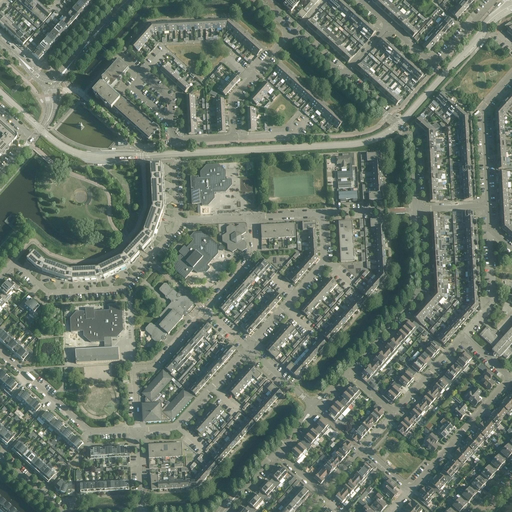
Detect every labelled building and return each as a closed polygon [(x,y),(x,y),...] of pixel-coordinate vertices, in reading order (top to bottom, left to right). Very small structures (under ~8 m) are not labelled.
[(26,0),(22,5),(26,8),(34,0),(26,0)] [(35,0),(34,0),(26,8),(31,12),(39,3),(35,0)] [(89,4),(84,0),(80,0),(79,2),(86,8),(89,4)] [(295,7),(287,0),(283,5),(291,12),(295,7)] [(337,10),(338,9),(343,3),(340,0),(338,0),(333,7),(337,10)] [(382,0),(380,0),(376,5),(380,9),(386,3),(382,0)] [(384,12),(392,4),(388,0),(386,3),(380,9),(384,12)] [(468,7),(460,0),(459,0),(456,4),(458,6),(465,11),(468,7)] [(86,8),(79,2),(75,6),(82,12),(86,8)] [(39,3),(31,12),(35,16),(43,7),(39,3)] [(343,3),(338,9),(342,13),(347,6),(343,3)] [(388,16),(396,8),(392,4),(384,12),(388,16)] [(82,12),(75,6),(72,10),(79,16),(82,12)] [(347,6),(342,13),(346,16),(352,10),(347,6)] [(465,11),(458,6),(455,10),(461,15),(465,11)] [(43,7),(35,16),(39,19),(47,10),(43,7)] [(392,20),(400,11),(396,8),(388,16),(392,20)] [(47,10),(39,19),(43,23),(51,14),(47,10)] [(79,16),(72,10),(68,14),(72,18),(75,20),(79,16)] [(352,10),(346,16),(350,20),(356,14),(352,10)] [(461,15),(455,10),(451,14),(457,19),(461,15)] [(396,23),(402,17),(404,15),(400,11),(392,20),(396,23)] [(356,14),(350,20),(354,23),(360,17),(356,14)] [(0,25),(2,28),(8,21),(10,18),(6,15),(4,17),(0,21),(0,25)] [(357,29),(358,27),(364,21),(360,17),(354,23),(353,25),(357,29)] [(402,17),(396,23),(400,27),(406,21),(402,17)] [(65,18),(61,22),(68,28),(72,24),(69,22),(65,18)] [(448,18),(444,22),(450,27),(454,23),(448,18)] [(317,24),(312,19),(306,25),(312,30),(317,24)] [(229,20),(226,28),(228,31),(234,25),(229,20)] [(8,21),(2,28),(6,31),(12,24),(8,21)] [(364,21),(358,27),(362,31),(368,25),(364,21)] [(406,21),(400,27),(404,31),(410,24),(406,21)] [(68,28),(61,22),(57,26),(64,32),(68,28)] [(444,22),(440,26),(446,31),(450,27),(444,22)] [(12,24),(6,31),(10,35),(16,28),(12,24)] [(151,24),(146,29),(152,35),(155,32),(151,24)] [(317,24),(312,30),(316,34),(321,27),(317,24)] [(404,31),(408,34),(414,28),(410,24),(404,31)] [(234,25),(228,31),(232,34),(238,28),(234,25)] [(368,25),(362,31),(366,34),(372,28),(368,25)] [(14,38),(22,29),(18,26),(16,28),(10,35),(14,38)] [(64,32),(57,26),(54,30),(61,36),(64,32)] [(320,37),(327,29),(323,26),(316,34),(320,37)] [(413,38),(418,32),(420,30),(416,26),(414,28),(408,34),(413,38)] [(440,26),(437,30),(443,36),(446,31),(440,26)] [(242,32),(238,28),(232,34),(236,38),(242,32)] [(372,28),(366,34),(370,38),(376,32),(372,28)] [(443,36),(437,30),(434,28),(431,32),(439,40),(443,36)] [(18,42),(24,35),(26,33),(22,29),(14,38),(18,42)] [(152,35),(146,29),(143,33),(149,39),(152,35)] [(324,41),(331,33),(327,29),(320,37),(324,41)] [(61,36),(54,30),(50,34),(57,40),(61,36)] [(246,35),(242,32),(236,38),(240,42),(246,35)] [(435,44),(439,40),(431,32),(427,36),(429,38),(435,44)] [(143,33),(139,37),(145,43),(149,39),(143,33)] [(328,44),(335,36),(331,33),(324,41),(328,44)] [(57,40),(50,34),(46,38),(53,44),(57,40)] [(24,35),(18,42),(22,46),(28,39),(24,35)] [(244,45),(250,39),(246,35),(240,42),(244,45)] [(332,48),(339,40),(335,36),(328,44),(332,48)] [(139,37),(136,41),(142,47),(145,43),(139,37)] [(53,44),(46,38),(43,42),(50,48),(53,44)] [(383,38),(378,45),(382,48),(387,42),(383,38)] [(429,38),(426,42),(432,48),(435,44),(429,38)] [(254,43),(250,39),(244,45),(248,49),(254,43)] [(336,52),(342,46),(343,44),(339,40),(332,48),(336,52)] [(136,41),(132,46),(138,51),(142,47),(136,41)] [(50,48),(43,42),(39,46),(46,52),(50,48)] [(387,42),(382,48),(386,52),(391,46),(387,42)] [(428,52),(432,48),(426,42),(422,46),(428,52)] [(248,49),(252,52),(258,46),(254,43),(248,49)] [(46,52),(39,46),(36,50),(43,56),(46,52)] [(258,46),(252,52),(257,56),(262,50),(258,46)] [(342,46),(336,52),(340,55),(346,49),(342,46)] [(391,46),(386,52),(390,56),(395,49),(391,46)] [(346,49),(340,55),(344,59),(350,53),(346,49)] [(393,61),(400,53),(395,49),(390,56),(389,57),(393,61)] [(43,56),(36,50),(32,54),(39,61),(43,56)] [(350,53),(344,59),(348,63),(354,57),(350,53)] [(397,64),(398,63),(404,57),(400,53),(393,61),(397,64)] [(404,57),(398,63),(402,67),(408,60),(404,57)] [(128,68),(119,60),(103,78),(104,79),(101,82),(101,84),(93,93),(112,109),(113,108),(149,140),(158,129),(158,128),(155,126),(154,128),(121,98),(119,99),(105,87),(108,83),(112,86),(128,68)] [(408,60),(402,67),(406,70),(412,64),(408,60)] [(361,63),(356,69),(360,73),(365,67),(361,63)] [(409,76),(416,68),(412,64),(406,70),(405,72),(409,76)] [(160,71),(165,75),(170,68),(166,65),(160,71)] [(222,68),(220,66),(210,78),(212,79),(222,68)] [(280,66),(274,72),(278,76),(284,69),(280,66)] [(365,67),(360,73),(364,77),(369,70),(365,67)] [(170,68),(165,75),(169,78),(174,72),(170,68)] [(416,68),(410,74),(414,77),(420,71),(416,68)] [(284,69),(278,76),(282,79),(288,73),(284,69)] [(369,70),(364,77),(368,80),(373,74),(369,70)] [(420,71),(414,77),(418,81),(424,75),(420,71)] [(174,72),(169,78),(173,82),(178,76),(174,72)] [(288,73),(282,79),(286,83),(292,77),(288,73)] [(234,74),(230,78),(236,84),(240,79),(234,74)] [(373,74),(368,80),(372,84),(377,78),(373,74)] [(178,76),(173,82),(177,85),(182,79),(178,76)] [(292,77),(286,83),(290,86),(296,80),(292,77)] [(236,84),(230,78),(226,82),(233,88),(236,84)] [(377,78),(372,84),(376,88),(381,81),(377,78)] [(182,79),(177,85),(181,89),(186,83),(182,79)] [(296,80),(290,86),(294,90),(300,84),(296,80)] [(381,81),(376,88),(380,91),(386,85),(381,81)] [(233,88),(226,82),(223,86),(229,92),(233,88)] [(186,83),(181,89),(185,93),(191,87),(186,83)] [(272,89),(265,83),(262,87),(268,93),(272,89)] [(300,84),(294,90),(298,94),(304,88),(300,84)] [(386,85),(380,91),(384,95),(390,89),(386,85)] [(229,92),(223,86),(219,90),(220,92),(219,94),(220,95),(222,93),(225,96),(229,92)] [(268,93),(262,87),(258,91),(264,97),(268,93)] [(304,88),(298,94),(302,97),(308,91),(304,88)] [(390,89),(384,95),(388,98),(394,92),(390,89)] [(264,97),(258,91),(254,95),(261,101),(264,97)] [(308,91),(302,97),(307,101),(308,100),(312,95),(308,91)] [(394,92),(388,98),(392,102),(398,96),(394,92)] [(436,99),(440,103),(446,97),(442,93),(436,99)] [(261,101),(254,95),(251,100),(250,101),(251,103),(253,101),(257,105),(261,101)] [(398,96),(392,102),(396,106),(402,100),(398,96)] [(314,97),(310,102),(309,103),(313,107),(319,101),(314,97)] [(446,97),(440,103),(444,107),(450,100),(446,97)] [(450,100),(444,107),(448,110),(454,104),(450,100)] [(319,101),(313,107),(317,110),(323,104),(319,101)] [(511,110),(504,103),(500,107),(507,113),(509,110),(511,113),(511,110)] [(323,104),(317,110),(321,114),(327,108),(323,104)] [(451,116),(452,114),(458,107),(454,104),(448,110),(447,112),(451,116)] [(458,107),(452,114),(456,118),(462,111),(458,107)] [(507,113),(500,107),(495,113),(504,116),(507,113)] [(327,108),(321,114),(325,118),(331,112),(327,108)] [(462,111),(456,118),(459,120),(470,115),(468,114),(467,115),(462,111)] [(331,112),(325,118),(329,121),(335,115),(331,112)] [(415,123),(419,127),(428,117),(428,116),(429,115),(428,113),(426,115),(423,119),(421,116),(415,123)] [(335,115),(329,121),(333,125),(339,119),(335,115)] [(470,115),(459,120),(460,124),(468,124),(468,118),(470,118),(470,115)] [(428,117),(419,127),(423,130),(429,124),(427,122),(430,118),(428,117)] [(339,119),(333,125),(337,129),(341,124),(343,126),(344,124),(343,123),(339,119)] [(16,136),(0,120),(0,134),(2,136),(2,137),(2,138),(1,139),(2,140),(0,141),(0,156),(17,138),(16,136)] [(426,133),(439,127),(436,124),(432,126),(429,124),(423,130),(426,133)] [(440,132),(439,127),(426,133),(427,137),(435,137),(435,134),(440,132)] [(349,155),(336,156),(337,163),(341,163),(341,167),(347,167),(347,163),(350,163),(349,155)] [(162,164),(150,164),(151,177),(152,177),(152,181),(151,181),(153,206),(153,208),(152,208),(144,231),(145,232),(143,234),(134,243),(139,247),(143,250),(151,241),(152,239),(153,237),(154,235),(155,235),(163,212),(162,212),(163,210),(163,207),(163,205),(164,205),(162,181),(162,176),(162,164)] [(194,178),(195,188),(195,190),(191,190),(192,204),(200,204),(200,203),(202,203),(202,206),(208,206),(214,199),(214,193),(226,192),(232,185),(232,179),(225,180),(225,177),(226,177),(225,171),(218,165),(206,165),(200,172),(201,178),(194,178)] [(510,220),(501,221),(502,229),(510,225),(510,220)] [(339,222),(341,262),(354,262),(354,257),(353,257),(353,252),(354,252),(353,244),(352,244),(352,239),(353,239),(353,231),(351,231),(351,226),(353,226),(352,221),(339,222)] [(222,236),(222,242),(227,244),(228,250),(233,252),(237,250),(242,252),(247,249),(246,243),(242,241),(242,239),(244,239),(244,237),(241,237),(241,236),(246,233),(246,227),(240,224),(236,227),(231,225),(226,228),(227,233),(222,236)] [(291,238),(296,238),(295,224),(261,226),(262,240),(273,239),(273,238),(278,238),(278,239),(286,238),(286,237),(291,237),(291,238)] [(511,226),(510,225),(502,229),(507,234),(511,228),(511,226)] [(194,233),(190,237),(193,240),(187,248),(184,246),(179,253),(181,255),(179,257),(178,256),(174,261),(175,270),(185,279),(191,273),(190,272),(193,269),(197,273),(206,273),(210,268),(208,266),(218,254),(217,245),(203,232),(194,233)] [(35,252),(27,260),(36,268),(37,268),(38,269),(41,271),(43,271),(42,272),(66,280),(66,279),(68,280),(71,280),(73,280),(73,281),(97,280),(97,279),(99,279),(102,278),(103,277),(104,278),(126,267),(127,266),(130,264),(131,263),(140,254),(137,251),(131,246),(123,256),(121,258),(121,257),(99,268),(96,269),(96,268),(72,270),(69,270),(46,261),(46,262),(44,260),(35,252)] [(318,258),(309,255),(306,259),(312,264),(315,262),(316,261),(316,260),(318,258)] [(263,259),(259,264),(265,269),(267,270),(271,265),(269,264),(269,265),(263,259)] [(306,259),(303,263),(309,268),(312,264),(306,259)] [(303,263),(299,267),(305,272),(309,268),(303,263)] [(265,269),(259,264),(255,268),(262,273),(265,269)] [(305,272),(299,267),(296,270),(302,276),(305,272)] [(262,273),(255,268),(252,272),(258,277),(262,273)] [(296,270),(292,274),(299,280),(302,276),(296,270)] [(258,277),(252,272),(248,276),(254,281),(258,277)] [(295,284),(299,280),(292,274),(289,278),(295,284)] [(387,277),(378,274),(376,276),(382,282),(384,280),(385,279),(385,278),(387,277)] [(254,281),(248,276),(244,280),(251,285),(254,281)] [(382,282),(376,276),(372,280),(378,286),(382,282)] [(331,279),(327,283),(333,288),(337,284),(331,279)] [(4,283),(3,284),(11,292),(13,289),(16,291),(20,287),(14,282),(12,284),(8,280),(6,282),(5,282),(4,283)] [(251,285),(244,280),(241,284),(247,289),(249,291),(252,287),(251,285)] [(378,286),(372,280),(369,284),(375,290),(378,286)] [(333,288),(327,283),(323,287),(330,292),(333,288)] [(11,292),(3,284),(2,285),(1,287),(1,288),(0,288),(0,290),(4,294),(2,296),(7,301),(11,296),(9,294),(11,292)] [(180,294),(178,294),(167,284),(164,284),(159,289),(159,291),(165,296),(165,298),(167,299),(169,299),(171,301),(171,303),(159,317),(161,318),(154,326),(152,324),(150,324),(146,329),(146,331),(152,337),(152,339),(157,343),(159,343),(162,340),(163,341),(165,341),(166,339),(166,338),(165,336),(167,334),(168,335),(183,319),(182,318),(184,315),(186,316),(188,316),(189,314),(189,313),(187,311),(193,305),(193,303),(186,297),(181,297),(181,295),(180,294)] [(247,289),(241,284),(237,288),(243,293),(247,289)] [(375,290),(369,284),(365,288),(371,294),(375,290)] [(330,292),(323,287),(320,291),(326,296),(330,292)] [(243,293),(237,288),(234,292),(240,297),(243,293)] [(365,288),(361,293),(368,298),(371,294),(365,288)] [(326,296),(320,291),(316,295),(322,300),(326,296)] [(240,297),(234,292),(230,296),(236,301),(240,297)] [(276,293),(272,297),(278,303),(282,298),(276,293)] [(447,298),(444,297),(435,294),(433,297),(439,303),(443,298),(445,300),(447,298)] [(322,300),(316,295),(313,299),(319,304),(322,300)] [(366,300),(359,295),(356,299),(362,305),(366,300)] [(236,301),(230,296),(226,300),(233,305),(236,301)] [(272,297),(268,301),(275,307),(278,303),(272,297)] [(439,303),(433,297),(429,301),(439,310),(440,308),(437,305),(439,303)] [(32,300),(30,299),(26,303),(23,301),(19,306),(23,310),(25,308),(28,310),(35,302),(34,301),(32,300),(32,301),(32,300)] [(319,304),(313,299),(309,303),(315,308),(319,304)] [(362,305),(356,299),(352,303),(358,309),(362,305)] [(233,305),(226,300),(223,304),(229,309),(233,305)] [(275,307),(268,301),(265,305),(271,311),(275,307)] [(439,310),(429,301),(425,305),(432,311),(434,309),(437,312),(439,310)] [(36,303),(35,302),(28,310),(30,313),(28,315),(33,319),(37,314),(35,312),(39,307),(37,305),(36,303)] [(315,308),(309,303),(305,307),(311,312),(315,308)] [(358,309),(352,303),(348,307),(355,313),(358,309)] [(478,306),(469,303),(467,306),(473,312),(478,306)] [(229,309),(223,304),(219,308),(225,314),(229,309)] [(109,310),(105,311),(94,311),(94,308),(85,309),(86,312),(83,312),(83,311),(77,312),(70,318),(71,332),(80,332),(80,331),(84,331),(84,336),(91,343),(104,342),(104,337),(107,337),(107,338),(111,338),(117,337),(123,331),(122,312),(115,305),(109,306),(109,310)] [(271,311),(265,305),(261,309),(267,315),(271,311)] [(432,311),(425,305),(422,309),(431,318),(435,314),(432,311)] [(473,312),(467,306),(463,310),(470,316),(473,312)] [(311,312),(305,307),(302,311),(308,317),(311,312)] [(355,313),(348,307),(345,311),(351,317),(355,313)] [(261,309),(258,313),(264,319),(267,315),(261,309)] [(431,318),(422,309),(418,313),(425,319),(426,317),(430,320),(431,318)] [(470,316),(463,310),(459,314),(466,320),(470,316)] [(351,317),(345,311),(341,315),(347,321),(351,317)] [(264,319),(258,313),(254,317),(260,323),(264,319)] [(425,319),(418,313),(414,318),(424,326),(426,324),(423,321),(425,319)] [(466,320),(459,314),(456,318),(462,324),(466,320)] [(347,321),(341,315),(338,319),(344,325),(347,321)] [(260,323),(254,317),(252,316),(249,320),(257,327),(260,323)] [(456,318),(452,322),(459,328),(462,324),(456,318)] [(344,325),(338,319),(334,323),(340,329),(344,325)] [(257,327),(249,320),(245,324),(247,325),(253,331),(257,327)] [(406,325),(405,326),(413,333),(414,332),(419,327),(414,322),(412,324),(409,321),(406,325)] [(459,328),(452,322),(451,321),(448,325),(449,326),(455,332),(459,328)] [(205,323),(201,328),(208,333),(211,329),(205,323)] [(340,329),(334,323),(330,327),(337,333),(340,329)] [(253,331),(247,325),(243,329),(249,335),(253,331)] [(289,325),(285,329),(292,335),(295,331),(289,325)] [(403,328),(401,330),(408,336),(409,334),(411,332),(413,333),(405,326),(403,328)] [(449,326),(445,330),(452,336),(455,332),(449,326)] [(337,333),(330,327),(327,331),(333,337),(337,333)] [(511,328),(501,340),(500,338),(487,327),(479,335),(495,349),(492,352),(495,354),(494,355),(493,356),(493,357),(494,357),(495,357),(495,358),(496,356),(499,358),(502,355),(506,359),(511,352),(511,349),(510,348),(511,345),(511,328)] [(208,333),(201,328),(198,332),(204,337),(208,333)] [(292,335),(285,329),(282,333),(288,339),(292,335)] [(452,336),(445,330),(444,329),(440,333),(441,334),(448,340),(452,336)] [(400,331),(397,335),(403,340),(401,342),(403,344),(408,339),(409,338),(408,336),(401,330),(400,331)] [(333,337),(327,331),(323,335),(329,341),(333,337)] [(204,337),(198,332),(194,336),(201,341),(204,337)] [(288,339),(282,333),(278,337),(285,343),(288,339)] [(7,334),(0,340),(0,341),(2,343),(5,345),(11,338),(7,334)] [(441,334),(437,339),(444,345),(448,340),(441,334)] [(201,341),(194,336),(191,340),(197,345),(199,347),(203,343),(201,341)] [(107,337),(104,337),(104,342),(105,349),(75,350),(76,364),(119,362),(119,348),(112,348),(111,338),(107,338),(107,337)] [(285,343),(278,337),(275,341),(281,347),(285,343)] [(11,338),(5,345),(7,347),(9,349),(16,342),(11,338)] [(320,338),(317,342),(323,348),(327,344),(320,338)] [(393,339),(389,343),(397,351),(401,347),(403,344),(401,342),(398,339),(396,341),(393,339)] [(197,345),(191,340),(187,344),(193,349),(197,345)] [(437,347),(440,345),(434,340),(432,343),(431,342),(427,346),(429,348),(436,355),(439,352),(438,351),(440,349),(437,347)] [(281,347),(275,341),(271,345),(276,349),(277,351),(281,347)] [(16,342),(9,349),(11,351),(14,353),(16,350),(20,346),(16,342)] [(317,342),(313,346),(319,352),(323,348),(317,342)] [(389,343),(385,348),(388,350),(386,352),(391,357),(397,351),(389,343)] [(193,349),(187,344),(183,348),(190,353),(193,349)] [(229,345),(225,349),(232,355),(235,350),(229,345)] [(266,350),(271,355),(276,349),(271,345),(266,350)] [(20,346),(16,350),(14,353),(16,355),(16,356),(18,357),(24,350),(20,346)] [(313,346),(309,350),(316,356),(319,352),(313,346)] [(190,353),(183,348),(180,352),(188,359),(192,355),(190,353)] [(423,351),(421,354),(427,359),(429,357),(431,359),(433,357),(434,358),(436,355),(429,348),(425,353),(423,351)] [(225,349),(222,353),(228,359),(232,355),(225,349)] [(276,349),(271,355),(276,359),(281,354),(277,351),(276,349)] [(24,350),(18,357),(20,359),(23,361),(24,359),(26,361),(31,356),(29,354),(24,350)] [(316,356),(309,350),(306,354),(312,360),(316,356)] [(188,359),(180,352),(176,356),(185,363),(188,359)] [(381,352),(377,356),(386,364),(391,357),(386,352),(384,354),(381,352)] [(222,353),(218,357),(224,363),(228,359),(222,353)] [(420,353),(414,360),(424,369),(426,366),(425,366),(427,364),(425,362),(427,359),(421,354),(420,353)] [(469,353),(468,355),(465,353),(461,358),(469,365),(468,363),(473,357),(469,353)] [(306,354),(302,358),(309,364),(312,360),(306,354)] [(176,356),(173,360),(181,367),(185,363),(176,356)] [(377,356),(373,361),(376,363),(374,365),(380,370),(386,364),(377,356)] [(218,357),(215,361),(221,367),(224,363),(218,357)] [(302,358),(299,362),(305,368),(309,364),(302,358)] [(469,365),(461,358),(457,362),(460,364),(458,367),(463,371),(469,365)] [(221,367),(215,361),(212,359),(209,363),(217,371),(221,367)] [(181,367),(173,360),(169,364),(175,369),(178,371),(181,367)] [(411,366),(409,369),(414,373),(416,371),(419,373),(420,371),(421,372),(424,369),(414,360),(414,361),(410,366),(411,366)] [(299,362),(295,366),(297,368),(301,372),(305,368),(299,362)] [(214,375),(217,371),(209,363),(205,367),(214,375)] [(287,369),(292,373),(297,368),(295,366),(292,363),(287,369)] [(175,369),(169,364),(165,368),(172,374),(175,369)] [(370,365),(366,369),(374,377),(380,370),(374,365),(373,368),(370,365)] [(247,371),(247,372),(252,376),(257,370),(252,366),(247,371)] [(463,371),(458,367),(456,369),(453,366),(449,370),(457,378),(463,371)] [(210,379),(214,375),(205,367),(201,371),(204,373),(210,379)] [(297,368),(292,373),(297,378),(302,372),(301,372),(297,368)] [(366,369),(362,374),(365,376),(363,379),(368,383),(374,377),(366,369)] [(406,371),(402,375),(411,383),(413,381),(412,380),(414,378),(412,376),(414,373),(409,369),(406,371)] [(262,375),(257,370),(252,376),(254,377),(257,380),(262,375)] [(457,378),(449,370),(445,375),(448,377),(446,380),(452,384),(457,378)] [(489,390),(495,384),(490,379),(493,375),(487,370),(484,374),(486,376),(480,382),(489,390)] [(147,397),(146,398),(145,399),(145,405),(145,408),(146,408),(146,422),(170,421),(171,419),(172,420),(193,398),(184,390),(172,403),(173,404),(171,405),(168,403),(163,409),(155,402),(160,396),(158,393),(159,391),(160,392),(172,379),(163,371),(142,394),(147,397)] [(200,377),(206,383),(210,379),(204,373),(201,371),(198,375),(200,377)] [(252,376),(247,372),(244,376),(250,381),(254,377),(252,376)] [(402,375),(395,382),(401,388),(403,385),(406,387),(407,385),(408,386),(411,383),(402,375)] [(250,381),(244,376),(240,379),(246,385),(250,381)] [(8,377),(1,384),(6,388),(13,381),(11,379),(10,379),(8,377)] [(200,377),(197,381),(203,387),(206,383),(200,377)] [(246,385),(240,379),(237,383),(243,389),(246,385)] [(450,386),(452,384),(446,380),(448,381),(446,383),(441,379),(438,383),(444,389),(446,391),(450,386)] [(13,381),(6,388),(10,392),(9,394),(11,396),(18,389),(15,387),(17,385),(14,383),(15,382),(13,381)] [(197,381),(193,385),(199,391),(203,387),(197,381)] [(395,382),(388,389),(398,398),(400,395),(400,394),(401,392),(399,390),(401,388),(395,382)] [(243,389),(237,383),(233,387),(239,393),(243,389)] [(444,389),(438,383),(433,388),(437,391),(435,393),(440,397),(442,395),(440,394),(444,389)] [(277,389),(272,384),(268,390),(271,393),(273,394),(277,389)] [(195,395),(199,391),(193,385),(189,389),(195,395)] [(239,393),(233,387),(229,392),(236,397),(239,393)] [(361,393),(360,392),(355,387),(352,390),(350,388),(348,389),(347,389),(345,391),(355,400),(361,393)] [(477,397),(481,392),(476,388),(472,392),(466,398),(475,406),(480,400),(477,397)] [(282,393),(277,389),(273,394),(277,399),(278,399),(282,393)] [(388,389),(382,396),(388,402),(391,400),(393,402),(395,400),(395,401),(398,398),(388,389)] [(21,392),(19,390),(14,395),(16,397),(21,402),(28,394),(26,392),(25,393),(23,390),(21,392)] [(355,400),(345,391),(342,394),(343,395),(342,397),(344,399),(342,401),(349,407),(355,400)] [(430,392),(426,396),(432,402),(436,398),(430,392)] [(271,393),(268,397),(274,403),(277,399),(273,394),(271,393)] [(28,394),(21,402),(25,406),(32,398),(29,396),(30,396),(28,394)] [(432,402),(426,396),(422,401),(428,407),(432,402)] [(268,397),(264,401),(270,407),(274,403),(268,397)] [(32,398),(25,406),(30,410),(37,402),(35,400),(34,401),(32,398)] [(511,409),(511,406),(505,400),(501,405),(500,407),(509,416),(511,413),(511,411),(511,409)] [(264,401),(260,405),(267,410),(270,407),(264,401)] [(349,407),(342,401),(339,404),(337,402),(336,404),(335,403),(332,406),(342,414),(349,407)] [(37,402),(30,410),(34,414),(37,416),(41,410),(39,408),(41,407),(38,404),(39,404),(37,402)] [(374,409),(371,412),(373,413),(379,419),(383,415),(381,413),(383,411),(377,405),(376,404),(376,405),(374,407),(374,409)] [(463,413),(468,408),(462,404),(458,408),(457,408),(453,413),(453,414),(453,415),(455,416),(456,416),(460,420),(465,415),(463,413)] [(217,405),(214,409),(220,415),(224,411),(217,405)] [(260,405),(257,409),(263,414),(267,410),(260,405)] [(418,405),(414,409),(421,415),(425,411),(426,412),(428,410),(423,406),(421,408),(418,405)] [(342,414),(332,406),(330,408),(331,409),(329,411),(331,413),(329,416),(336,422),(342,414)] [(509,416),(500,407),(498,409),(497,409),(493,413),(502,421),(501,420),(506,414),(509,416)] [(220,415),(214,409),(210,413),(216,419),(220,415)] [(257,409),(253,413),(260,418),(263,414),(257,409)] [(414,409),(410,414),(411,415),(413,417),(411,419),(417,423),(422,417),(421,415),(414,409)] [(45,413),(43,411),(38,417),(40,419),(44,423),(51,415),(49,413),(49,414),(46,412),(45,413)] [(367,416),(365,419),(371,424),(373,421),(375,424),(379,419),(373,413),(371,412),(367,416)] [(216,419),(210,413),(206,417),(213,423),(216,419)] [(253,413),(250,417),(256,423),(260,418),(253,413)] [(502,421),(493,413),(489,418),(490,418),(488,420),(497,429),(500,426),(499,424),(502,421)] [(51,415),(44,423),(49,427),(55,420),(53,417),(51,415)] [(213,423),(206,417),(203,421),(209,427),(213,423)] [(443,425),(437,431),(445,438),(453,429),(449,425),(452,422),(445,417),(440,423),(443,425)] [(248,418),(245,422),(251,428),(255,424),(248,418)] [(406,418),(402,422),(411,430),(409,428),(413,424),(415,425),(417,423),(411,419),(409,421),(406,418)] [(320,426),(317,429),(324,435),(328,430),(327,429),(329,426),(321,419),(318,422),(319,422),(317,424),(320,426)] [(365,422),(361,426),(368,432),(372,428),(369,426),(371,424),(365,419),(363,421),(365,422)] [(55,420),(49,427),(53,431),(60,423),(58,421),(58,422),(55,420)] [(497,429),(488,420),(486,422),(485,422),(484,424),(482,423),(480,425),(490,434),(493,431),(495,431),(497,429)] [(209,427),(203,421),(199,425),(205,431),(209,427)] [(245,422),(241,426),(247,432),(251,428),(245,422)] [(402,422),(398,427),(401,429),(399,431),(405,436),(411,430),(402,422)] [(60,423),(53,431),(58,435),(64,428),(62,425),(60,423)] [(205,431),(199,425),(195,429),(202,435),(205,431)] [(490,434),(480,425),(478,428),(479,429),(477,431),(478,431),(476,433),(485,442),(488,439),(487,437),(490,434)] [(241,426),(238,430),(244,436),(247,432),(241,426)] [(361,426),(357,431),(364,437),(368,432),(361,426)] [(5,428),(0,433),(0,439),(0,440),(1,441),(10,432),(7,429),(6,430),(5,428)] [(64,428),(58,435),(62,439),(69,431),(67,429),(67,430),(64,428)] [(324,435),(317,429),(315,431),(313,429),(311,431),(310,430),(308,433),(316,441),(319,438),(320,439),(324,435)] [(238,430),(234,434),(240,440),(244,436),(238,430)] [(356,430),(350,436),(356,442),(358,439),(360,441),(364,437),(357,431),(356,430)] [(69,431),(62,439),(67,443),(73,436),(71,434),(71,433),(69,431)] [(10,432),(1,441),(3,442),(5,443),(7,445),(8,443),(10,445),(15,439),(13,437),(14,437),(12,435),(13,435),(10,432)] [(316,441),(308,433),(305,436),(306,437),(304,438),(307,440),(304,443),(310,448),(316,441)] [(436,442),(438,439),(432,433),(428,438),(429,440),(424,445),(429,450),(429,449),(433,452),(432,453),(433,453),(439,447),(435,444),(436,442)] [(485,442),(476,433),(474,435),(472,437),(471,436),(469,438),(478,447),(484,441),(485,442)] [(234,434),(230,439),(237,444),(240,440),(234,434)] [(73,436),(67,443),(71,447),(78,439),(76,437),(76,438),(73,436)] [(478,447),(469,438),(466,441),(468,442),(466,444),(465,447),(474,455),(476,452),(476,450),(478,447)] [(78,439),(71,447),(76,451),(78,453),(83,447),(81,446),(82,444),(80,442),(80,441),(78,439)] [(230,439),(227,443),(233,448),(237,444),(230,439)] [(19,442),(16,440),(11,446),(13,448),(12,450),(14,451),(15,453),(16,454),(24,445),(21,443),(19,442)] [(346,440),(340,447),(348,454),(352,450),(349,447),(351,445),(346,440)] [(178,457),(183,457),(182,443),(149,445),(149,459),(161,458),(160,457),(165,457),(165,458),(174,457),(174,456),(178,456),(178,457)] [(227,443),(223,447),(229,452),(233,448),(227,443)] [(297,445),(295,447),(305,456),(303,454),(306,450),(308,451),(310,448),(304,443),(305,444),(303,447),(300,444),(298,445),(297,445)] [(511,445),(509,443),(507,445),(506,444),(503,447),(511,455),(511,445)] [(24,445),(16,454),(17,455),(18,456),(20,456),(21,458),(28,450),(27,448),(24,445)] [(223,447),(219,451),(226,456),(229,452),(223,447)] [(305,456),(295,447),(292,450),(293,451),(292,453),(294,455),(291,457),(298,463),(305,456)] [(348,454),(340,447),(336,451),(344,458),(348,454)] [(474,455),(465,447),(463,449),(462,448),(460,450),(459,449),(457,451),(467,460),(466,459),(468,456),(470,457),(471,457),(474,455)] [(499,454),(506,460),(509,457),(510,458),(511,456),(511,455),(503,447),(500,451),(501,452),(499,454)] [(87,459),(96,459),(96,448),(93,448),(93,449),(90,449),(90,451),(87,452),(87,459)] [(28,450),(21,458),(23,459),(24,461),(25,462),(33,453),(30,451),(28,450)] [(219,451),(216,455),(222,460),(226,456),(219,451)] [(344,458),(336,451),(337,453),(334,457),(332,456),(330,458),(331,458),(335,462),(337,460),(340,463),(344,458)] [(467,460),(457,451),(455,454),(456,455),(454,457),(455,457),(453,460),(462,468),(465,465),(464,463),(467,460)] [(33,453),(25,462),(27,464),(28,464),(30,466),(37,458),(36,456),(33,453)] [(506,460),(499,454),(497,456),(496,455),(493,458),(503,467),(505,465),(504,463),(506,460)] [(216,455),(212,459),(218,464),(222,460),(216,455)] [(37,458),(30,466),(32,467),(33,469),(34,470),(42,461),(39,459),(37,458)] [(503,467),(493,458),(490,461),(492,462),(490,465),(497,471),(500,468),(501,469),(503,467)] [(211,460),(207,464),(214,470),(217,466),(211,460)] [(462,468),(453,460),(451,462),(450,461),(446,465),(454,472),(460,466),(462,468)] [(42,461),(34,470),(36,472),(37,472),(39,474),(46,466),(45,464),(42,461)] [(330,461),(326,465),(333,471),(337,467),(330,461)] [(377,468),(374,465),(371,463),(370,465),(367,462),(363,467),(370,474),(374,470),(375,470),(377,471),(379,469),(377,468)] [(48,464),(46,466),(39,474),(41,475),(42,477),(43,478),(53,468),(48,464)] [(207,464),(204,468),(210,474),(214,470),(207,464)] [(320,469),(319,471),(324,475),(326,473),(329,476),(333,471),(326,465),(322,470),(320,469)] [(454,472),(446,465),(442,470),(443,470),(441,473),(450,481),(451,481),(448,478),(454,472)] [(497,471),(490,465),(488,467),(487,466),(484,469),(493,477),(495,475),(494,474),(497,471)] [(279,467),(275,471),(283,478),(287,473),(279,467)] [(370,474),(363,467),(359,471),(367,478),(370,474)] [(204,468),(200,472),(207,477),(210,474),(204,468)] [(51,469),(43,478),(44,479),(45,480),(46,480),(48,482),(50,480),(52,482),(57,477),(55,475),(55,474),(54,472),(51,469)] [(493,477),(484,469),(481,472),(482,473),(480,475),(487,482),(490,478),(491,480),(493,477)] [(283,478),(275,471),(272,475),(275,478),(273,481),(278,486),(280,483),(279,482),(283,478)] [(319,471),(317,473),(313,477),(321,485),(325,480),(322,477),(324,475),(319,471)] [(367,478),(359,471),(355,476),(358,478),(356,481),(361,485),(367,479),(367,478)] [(200,472),(197,476),(203,481),(207,477),(200,472)] [(450,481),(441,473),(439,475),(439,474),(435,478),(443,486),(446,483),(448,483),(450,481)] [(487,482),(480,475),(478,477),(476,476),(473,479),(484,488),(486,486),(484,485),(487,482)] [(197,476),(194,479),(198,487),(203,481),(197,476)] [(58,491),(62,493),(65,484),(59,478),(54,484),(56,485),(54,488),(56,489),(56,490),(58,492),(58,491)] [(443,486),(435,478),(431,483),(432,484),(430,486),(439,494),(441,491),(441,489),(443,486)] [(194,479),(190,479),(190,488),(198,487),(194,479)] [(484,488),(473,479),(470,482),(472,484),(470,486),(478,492),(480,489),(482,490),(484,488)] [(267,480),(263,484),(271,491),(275,487),(276,488),(278,486),(273,481),(271,483),(267,480)] [(361,485),(356,481),(354,483),(351,480),(347,484),(355,492),(361,485)] [(395,496),(398,493),(394,490),(397,486),(389,480),(386,484),(388,486),(387,487),(386,487),(385,487),(386,488),(382,492),(391,500),(394,497),(394,496),(395,496)] [(80,491),(80,493),(82,493),(84,494),(86,494),(86,481),(82,482),(79,483),(76,484),(77,491),(80,491)] [(71,484),(65,484),(62,493),(66,494),(66,495),(69,495),(69,494),(72,494),(72,491),(75,491),(74,484),(71,485),(71,484)] [(271,491),(263,484),(259,489),(263,492),(261,494),(266,499),(268,497),(267,495),(271,491)] [(355,492),(347,484),(343,489),(350,495),(353,490),(355,492)] [(439,494),(430,486),(428,488),(427,487),(425,489),(424,488),(422,490),(432,499),(431,498),(436,492),(439,494)] [(478,492),(470,486),(468,488),(466,486),(464,490),(474,499),(476,497),(475,495),(478,492)] [(302,487),(298,492),(306,499),(310,494),(302,487)] [(432,499),(422,490),(420,493),(421,494),(419,496),(420,497),(418,499),(427,507),(430,504),(429,502),(432,499)] [(474,499),(464,490),(461,493),(463,495),(461,497),(468,503),(471,500),(472,501),(474,499)] [(306,499),(298,492),(295,496),(303,503),(306,499)] [(350,499),(351,497),(350,496),(348,497),(344,494),(342,496),(339,493),(335,497),(343,505),(349,498),(350,499)] [(381,511),(386,506),(380,500),(383,498),(378,493),(374,498),(377,501),(373,505),(381,511)] [(255,494),(251,498),(259,505),(263,500),(264,502),(266,499),(261,494),(259,497),(255,494)] [(303,503),(295,496),(291,500),(299,507),(303,503)] [(468,503),(461,497),(459,499),(458,498),(455,501),(464,510),(466,507),(465,506),(468,503)] [(259,505),(251,498),(247,502),(251,505),(249,508),(253,511),(254,511),(256,510),(255,509),(259,505)] [(299,507),(291,500),(287,504),(295,511),(299,507)] [(464,510),(455,501),(452,504),(453,505),(451,507),(456,511),(459,511),(461,511),(462,511),(464,510)] [(410,503),(408,506),(415,511),(420,511),(422,510),(413,502),(412,504),(410,503)] [(6,503),(0,508),(0,511),(1,511),(6,511),(11,507),(6,503)]
